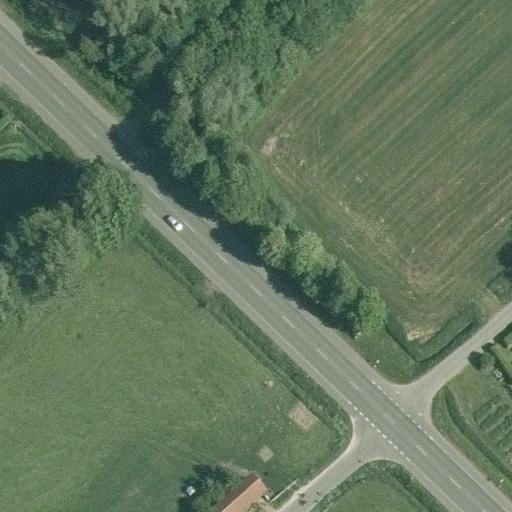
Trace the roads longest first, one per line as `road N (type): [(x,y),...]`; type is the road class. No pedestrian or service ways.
road 1 (secondary): [(0,46),(389,421)]
road 2 (unclassified): [(389,421),(511,311)]
road 3 (unclassified): [(286,511),(389,421)]
road 4 (secondary): [(389,421),(483,511)]
